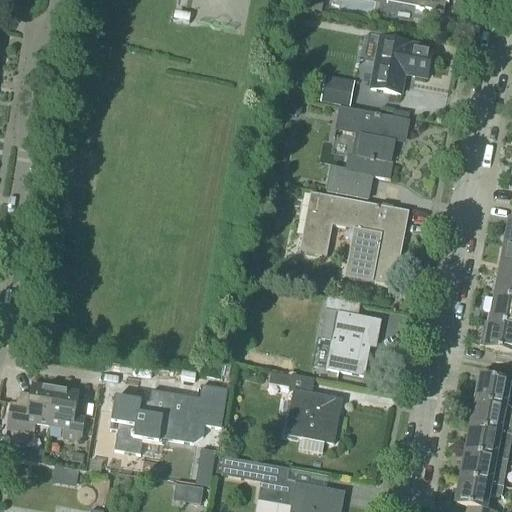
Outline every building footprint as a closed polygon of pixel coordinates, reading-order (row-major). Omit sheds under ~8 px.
[(424,12),(442,15),(443,14),(445,4),(448,5),(449,0),(400,0),(399,7),(419,11),(419,12),(423,13),(424,12)] [(370,92),(400,98),(404,77),(427,82),(432,52),(410,47),(410,46),(380,41),(370,92)] [(339,107),(344,84),(325,81),(320,103),(339,107)] [(287,117),(294,118),(300,114),(302,107),(289,105),(287,117)] [(325,195),(363,202),(367,203),(371,180),(389,183),(392,166),(389,166),(392,145),(395,145),(395,144),(389,143),(390,135),(407,138),(409,124),(338,111),(334,133),(351,137),(351,136),(363,139),(359,160),(347,158),(344,172),(330,169),(325,195)] [(344,281),(386,289),(390,272),(395,273),(399,253),(401,254),(403,243),(405,243),(405,242),(395,240),(396,229),(405,231),(408,215),(310,196),(299,255),(325,260),(331,229),(353,233),(344,281)] [(511,251),(503,250),(499,275),(511,277),(511,251)] [(511,277),(499,275),(494,300),(511,303),(511,277)] [(511,303),(494,300),(489,325),(511,329),(511,303)] [(326,373),(363,380),(371,338),(377,340),(380,324),(356,320),(359,308),(327,302),(325,314),(337,316),(326,373)] [(511,329),(489,325),(484,352),(497,354),(494,366),(511,368),(511,329)] [(479,380),(474,406),(505,412),(505,411),(510,386),(511,386),(511,373),(494,370),(491,382),(479,380)] [(293,395),(285,438),(333,447),(342,404),(311,398),(314,383),(292,379),(291,380),(271,376),(269,387),(270,387),(269,394),(280,396),(282,389),(288,391),(288,394),(293,395)] [(35,428),(48,430),(54,391),(31,388),(29,397),(20,396),(18,407),(10,406),(6,432),(33,436),(35,428)] [(148,412),(143,443),(158,446),(158,441),(192,447),(202,441),(204,429),(220,432),(226,394),(201,390),(199,403),(151,395),(148,412)] [(54,391),(48,430),(62,432),(61,441),(81,444),(84,421),(74,420),(78,395),(54,391)] [(111,426),(110,434),(117,435),(114,454),(139,458),(142,443),(143,443),(148,412),(139,411),(140,405),(115,401),(113,416),(111,426)] [(474,406),(469,431),(500,437),(511,439),(511,438),(511,412),(505,411),(505,412),(474,406)] [(469,431),(464,456),(495,462),(500,437),(469,431)] [(464,456),(460,481),(502,489),(507,464),(495,462),(464,456)] [(215,476),(221,478),(224,462),(218,460),(215,476)] [(340,511),(344,496),(286,485),(288,473),(224,461),(221,479),(260,486),(257,505),(291,511),(290,511),(340,511)] [(78,486),(79,471),(55,469),(54,484),(78,486)] [(502,489),(460,481),(457,493),(452,492),(450,504),(455,505),(455,507),(467,510),(466,511),(485,511),(488,500),(498,502),(502,499),(504,491),(502,490),(502,489)] [(175,488),(173,503),(199,507),(201,492),(175,488)]
